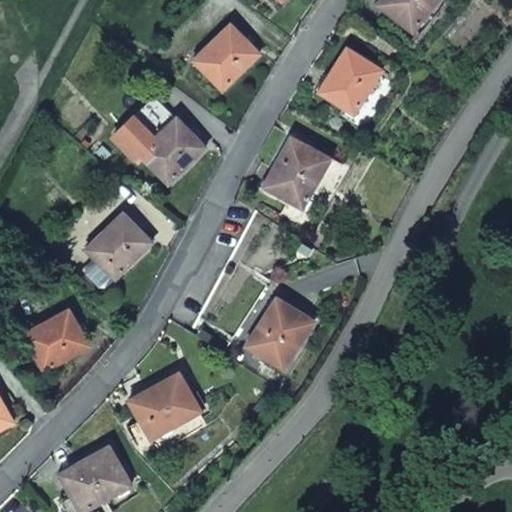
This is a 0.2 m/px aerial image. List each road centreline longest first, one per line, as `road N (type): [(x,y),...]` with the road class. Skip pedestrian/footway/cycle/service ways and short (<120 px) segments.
road 1 (residential): [(0,483),(94,390),(157,311),(252,134),(337,0)]
road 2 (residential): [(511,65),(459,142),(314,401),(211,511)]
